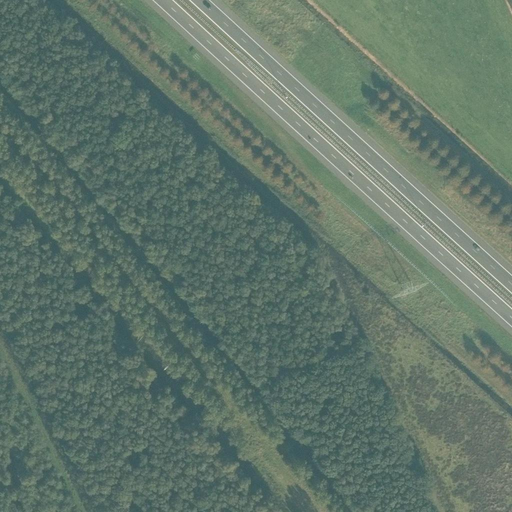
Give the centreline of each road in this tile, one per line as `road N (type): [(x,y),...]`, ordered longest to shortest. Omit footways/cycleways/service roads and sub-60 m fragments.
road 1 (motorway): [(160,0),(511,318)]
road 2 (motorway): [(511,285),(198,0)]
